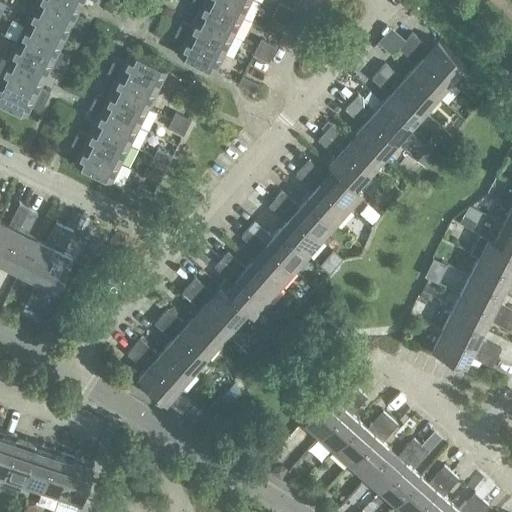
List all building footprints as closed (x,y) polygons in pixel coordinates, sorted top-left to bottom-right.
[(81,2),(76,0),(35,0),(34,2),(82,26),(86,17),(76,12),(81,2)] [(243,14),(214,0),(192,0),(200,4),(196,14),(234,32),(243,14)] [(249,0),(214,0),(243,14),(249,0)] [(275,8),(291,15),(294,8),(279,0),(275,8)] [(82,26),(34,2),(25,20),(63,39),(67,31),(77,36),(82,26)] [(271,16),(286,24),(291,15),(275,8),(271,16)] [(234,32),(196,14),(191,23),(182,18),(178,27),(224,51),(234,32)] [(63,39),(25,20),(16,38),(64,62),(68,54),(58,49),(63,39)] [(224,51),(178,27),(173,37),(182,41),(177,51),(215,70),(224,51)] [(438,38),(437,39),(430,46),(413,31),(406,38),(452,79),(466,64),(439,39),(438,38)] [(258,44),(273,52),(277,45),(261,37),(258,44)] [(64,62),(16,38),(7,57),(45,76),(49,67),(59,72),(64,62)] [(452,79),(406,38),(399,46),(417,62),(410,69),(439,95),(452,79)] [(253,53),(269,60),(273,52),(258,44),(253,53)] [(129,49),(129,50),(125,59),(115,54),(110,64),(158,87),(167,68),(129,49)] [(45,76),(7,57),(0,70),(0,76),(45,99),(50,90),(40,85),(45,76)] [(439,95),(410,69),(403,77),(385,62),(379,69),(425,110),(439,95)] [(158,87),(110,64),(106,72),(115,77),(110,87),(148,106),(158,87)] [(425,110),(379,69),(372,76),(390,92),(383,100),(411,125),(425,110)] [(254,90),(258,82),(242,74),(238,83),(254,90)] [(45,99),(0,76),(0,100),(26,113),(30,104),(41,109),(45,99)] [(206,88),(190,80),(186,88),(202,96),(206,88)] [(148,106),(110,87),(106,95),(97,90),(92,100),(139,124),(148,106)] [(411,125),(383,100),(376,108),(358,92),(352,100),(398,141),(411,125)] [(139,124),(92,100),(87,108),(97,113),(92,123),(130,142),(139,124)] [(398,141),(352,100),(345,107),(362,123),(356,130),(384,156),(398,141)] [(171,117),(187,125),(191,118),(175,110),(171,117)] [(167,126),(182,133),(187,125),(171,117),(167,126)] [(384,156),(356,130),(349,138),(331,122),(324,130),(371,171),(384,156)] [(130,142),(92,123),(88,132),(78,127),(74,137),(121,160),(130,142)] [(371,171),(324,130),(318,137),(336,153),(329,161),(334,166),(357,186),(371,171)] [(121,160),(74,137),(69,145),(79,150),(74,160),(111,179),(121,160)] [(153,154),(168,161),(172,154),(157,146),(153,154)] [(149,162),(164,170),(168,161),(153,154),(149,162)] [(357,186),(334,166),(327,174),(309,158),(302,165),(349,207),(363,191),(357,186)] [(349,207),(302,165),(295,173),(314,190),(307,197),(336,222),(349,207)] [(134,192),(150,200),(154,191),(138,183),(134,192)] [(336,222),(307,197),(300,205),(282,188),(275,196),(322,238),(336,222)] [(322,238),(275,196),(268,204),(286,220),(280,227),(308,253),(322,238)] [(9,223),(0,218),(0,260),(1,261),(28,206),(19,202),(9,223)] [(511,203),(503,222),(511,226),(511,203)] [(28,206),(1,261),(19,270),(36,237),(26,232),(37,211),(28,206)] [(308,253),(280,227),(273,235),(255,219),(248,227),(295,268),(308,253)] [(45,241),(36,237),(19,270),(37,279),(65,225),(55,220),(45,241)] [(511,226),(503,222),(494,240),(511,249),(511,226)] [(65,225),(37,279),(56,289),(73,255),(64,250),(74,230),(65,225)] [(295,268),(248,227),(241,234),(260,250),(253,258),(281,283),(295,268)] [(511,249),(494,240),(488,236),(487,237),(479,232),(469,252),(478,256),(511,272),(511,249)] [(281,283),(253,258),(246,265),(228,249),(221,257),(267,299),(281,283)] [(511,272),(478,256),(469,274),(503,291),(507,282),(511,283),(511,272)] [(267,299),(221,257),(214,264),(232,281),(225,289),(254,314),(267,299)] [(511,306),(498,300),(503,291),(469,274),(460,292),(511,318),(511,306)] [(254,314),(225,289),(219,284),(213,292),(195,276),(189,283),(235,324),(248,310),(253,315),(254,314)] [(235,324),(189,283),(182,291),(199,307),(192,314),(221,340),(235,324)] [(429,297),(433,289),(425,285),(421,293),(429,297)] [(511,324),(511,318),(460,292),(451,310),(485,327),(490,318),(510,328),(511,324)] [(221,340),(192,314),(186,322),(168,306),(161,314),(207,355),(221,340)] [(485,327),(451,310),(442,328),(497,355),(502,346),(481,335),(485,327)] [(207,355),(161,314),(155,321),(172,337),(165,345),(194,370),(207,355)] [(497,355),(442,328),(432,347),(466,364),(471,355),(492,365),(497,355)] [(194,370),(165,345),(159,352),(141,336),(134,344),(180,385),(194,370)] [(180,385),(134,344),(127,352),(145,368),(137,376),(166,401),(180,385)] [(329,392),(304,420),(320,434),(361,388),(353,382),(338,399),(329,392)] [(225,395),(230,400),(237,393),(231,388),(225,395)] [(361,388),(320,434),(335,448),(361,419),(352,412),(368,395),(361,388)] [(221,396),(212,406),(219,412),(228,402),(221,396)] [(361,419),(335,448),(350,461),(392,416),(384,409),(368,426),(361,419)] [(392,416),(350,461),(366,475),(391,447),(383,439),(399,422),(392,416)] [(16,433),(0,427),(0,474),(2,475),(16,433)] [(21,482),(35,439),(16,433),(2,475),(0,479),(0,486),(17,492),(21,482)] [(391,447),(366,475),(381,489),(422,443),(413,435),(398,453),(391,447)] [(55,446),(35,439),(21,482),(40,488),(55,446)] [(422,443),(381,489),(396,502),(422,474),(414,467),(429,449),(432,446),(425,440),(422,443)] [(74,452),(55,446),(40,488),(60,495),(74,452)] [(94,459),(74,452),(60,495),(80,501),(94,459)] [(422,474),(396,502),(407,511),(414,511),(453,470),(444,463),(429,480),(422,474)] [(453,470),(414,511),(442,511),(452,501),(444,494),(460,476),(453,470)] [(452,501),(442,511),(469,511),(483,497),(476,490),(460,508),(452,501)] [(483,497),(469,511),(481,511),(490,503),(483,497)]
